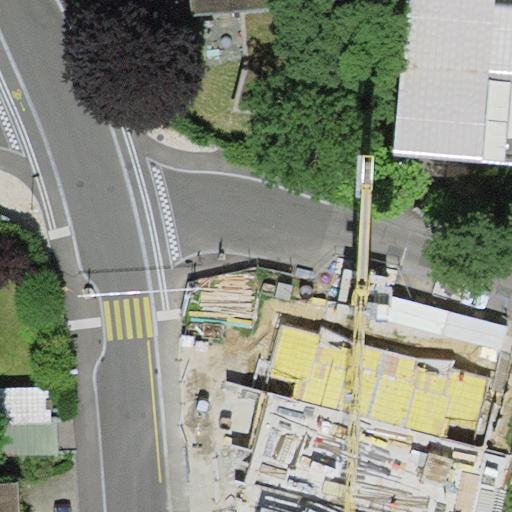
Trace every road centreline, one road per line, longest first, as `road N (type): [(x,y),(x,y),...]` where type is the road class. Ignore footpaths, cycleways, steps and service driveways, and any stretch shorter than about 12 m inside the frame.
road 1 (residential): [(98,210),(148,205),(323,223),(511,290)]
road 2 (tertiary): [(138,511),(124,319),(98,210)]
road 3 (tertiary): [(98,210),(89,163),(53,82)]
